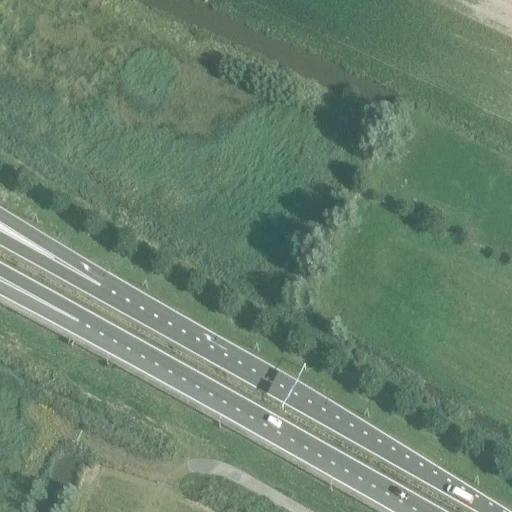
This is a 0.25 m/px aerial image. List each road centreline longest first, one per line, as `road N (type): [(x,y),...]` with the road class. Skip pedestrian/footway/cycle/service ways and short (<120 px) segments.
road 1 (trunk): [(495,511),(113,296)]
road 2 (trunk): [(88,319),(422,511)]
road 3 (trunk): [(113,296),(0,215)]
road 4 (trunk): [(113,296),(0,234)]
